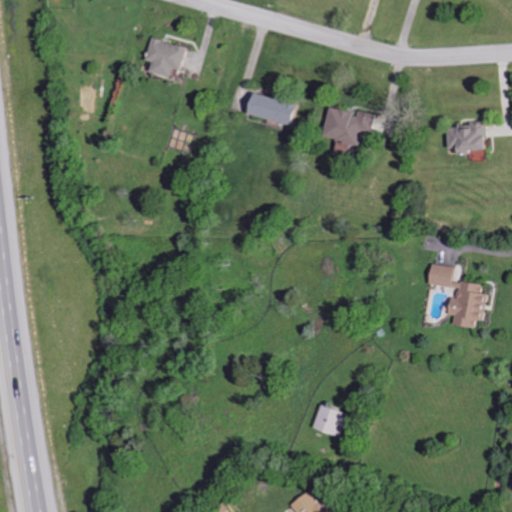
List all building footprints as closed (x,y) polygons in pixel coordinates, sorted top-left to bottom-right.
[(197,47),(159,39),(154,61),(161,63),(159,73),(181,78),(183,69),(192,70),(197,47)] [(298,127),(305,106),(265,93),(258,114),(298,127)] [(344,140),(342,149),(355,152),(356,144),(365,146),(368,128),(376,130),(379,115),(364,112),(364,114),(337,109),(331,137),(344,140)] [(456,150),(465,149),(465,153),(495,152),(494,124),(455,125),(456,150)] [(437,283),(465,287),(464,296),(460,296),(457,314),(462,315),(461,323),(485,326),(485,319),(493,320),(496,294),(489,293),(490,283),(461,279),(463,266),(439,263),(437,283)] [(321,428),(348,435),(355,411),(328,404),(321,428)] [(333,511),(315,490),(298,505),(303,511),(333,511)]
